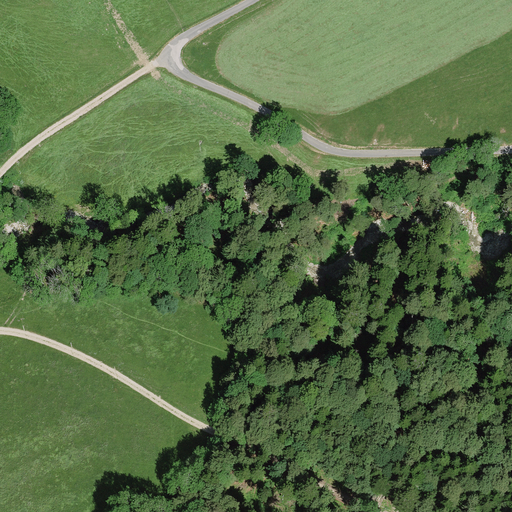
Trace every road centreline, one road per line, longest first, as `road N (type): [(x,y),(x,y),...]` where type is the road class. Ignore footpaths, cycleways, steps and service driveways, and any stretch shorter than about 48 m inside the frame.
road 1 (unclassified): [(248,0),(173,48),(172,61),(187,76),(334,151),(511,149)]
road 2 (track): [(0,330),(93,361),(291,470)]
road 3 (track): [(171,57),(38,138),(0,171)]
